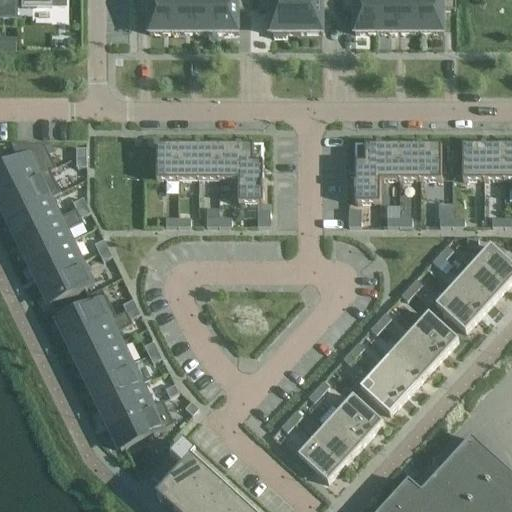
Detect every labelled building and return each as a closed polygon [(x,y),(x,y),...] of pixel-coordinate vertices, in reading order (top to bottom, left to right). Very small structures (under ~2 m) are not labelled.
[(0,0),(0,21),(16,21),(15,0),(0,0)] [(20,0),(20,9),(52,9),(51,0),(20,0)] [(138,0),(138,13),(150,13),(150,37),(173,37),(172,0),(138,0)] [(172,0),(173,37),(194,37),(194,0),(172,0)] [(194,0),(194,37),(216,37),(215,0),(194,0)] [(215,0),(216,37),(238,37),(238,13),(250,13),(250,0),(215,0)] [(258,0),(259,13),(271,13),(271,37),(274,37),(274,41),(287,41),(287,37),(297,37),(296,0),(258,0)] [(296,0),(297,37),(323,37),(323,13),(335,13),(335,0),(296,0)] [(343,0),(343,13),(355,13),(355,37),(378,37),(377,0),(343,0)] [(377,0),(378,37),(397,37),(399,37),(399,0),(377,0)] [(399,0),(399,37),(421,37),(420,0),(399,0)] [(420,0),(421,37),(444,37),(444,13),(456,13),(455,0),(420,0)] [(57,172),(44,147),(12,147),(19,161),(0,170),(0,198),(51,174),(51,175),(57,172)] [(157,153),(157,184),(178,184),(179,149),(161,149),(161,148),(156,148),(156,153),(157,153)] [(179,149),(178,184),(199,184),(199,148),(197,148),(197,149),(179,149)] [(219,184),(219,149),(201,149),(201,148),(199,148),(199,184),(219,184)] [(239,184),(240,184),(240,177),(240,148),(237,148),(237,149),(219,149),(219,184),(239,184)] [(242,149),(242,148),(240,148),(240,177),(264,177),(264,149),(242,149)] [(356,177),(380,177),(380,148),(377,148),(377,149),(356,149),(356,158),(356,177)] [(382,148),(380,148),(380,177),(380,184),(381,184),(400,184),(400,149),(382,149),(382,148)] [(400,149),(400,184),(421,184),(420,148),(418,148),(418,149),(400,149)] [(421,184),(442,184),(442,149),(423,149),(423,148),(420,148),(421,184)] [(485,184),(484,148),(482,148),(482,149),(463,149),(463,184),(484,184),(485,184)] [(505,184),(505,149),(487,149),(487,148),(484,148),(485,184),(505,184)] [(77,161),(87,161),(87,152),(77,152),(77,161)] [(77,171),(87,171),(87,161),(77,161),(77,171)] [(8,221),(52,200),(53,200),(61,196),(51,175),(51,174),(0,198),(0,205),(2,209),(5,207),(11,219),(8,221)] [(264,177),(240,177),(240,184),(239,184),(239,207),(264,207),(264,195),(264,187),(264,178),(264,177)] [(356,195),(356,207),(381,207),(381,184),(380,184),(380,177),(356,177),(356,187),(355,187),(355,195),(356,195)] [(62,220),(53,200),(52,200),(8,221),(8,222),(12,220),(18,232),(14,234),(18,243),(63,221),(62,220)] [(77,213),(77,214),(87,209),(84,201),(74,206),(77,213)] [(91,217),(87,209),(77,214),(81,222),(91,217)] [(77,214),(77,213),(62,220),(63,221),(18,243),(23,252),(27,250),(33,262),(29,264),(29,265),(73,243),(69,233),(83,226),(81,222),(77,214)] [(264,223),(271,223),(271,214),(258,214),(258,223),(264,223)] [(349,214),(349,223),(362,223),(362,214),(349,214)] [(166,231),(179,231),(178,222),(166,222),(166,231)] [(191,222),(178,222),(179,231),(191,231),(191,222)] [(207,231),(219,231),(219,222),(207,222),(207,231)] [(232,222),(219,222),(219,231),(232,231),(232,222)] [(388,231),(400,231),(400,222),(387,222),(388,231)] [(412,222),(400,222),(400,231),(412,231),(412,222)] [(440,222),(440,231),(452,231),(452,222),(440,222)] [(452,222),(452,231),(465,231),(465,222),(452,222)] [(493,222),(493,231),(505,231),(505,222),(493,222)] [(271,223),(264,223),(258,223),(258,231),(271,231),(271,223)] [(362,231),(362,223),(349,223),(349,231),(362,231)] [(35,277),(39,286),(84,264),(73,243),(29,265),(33,263),(39,275),(35,277)] [(95,248),(99,257),(109,252),(104,244),(95,248)] [(446,263),(453,255),(448,250),(440,258),(446,263)] [(478,265),(507,292),(511,286),(511,268),(492,250),(478,265)] [(109,252),(99,257),(103,265),(113,261),(109,252)] [(446,263),(440,258),(433,266),(439,271),(446,263)] [(54,305),(50,307),(50,308),(54,306),(55,306),(95,287),(84,264),(39,286),(43,293),(47,291),(54,305)] [(464,280),(493,306),(507,292),(478,265),(464,280)] [(451,294),(480,321),(493,306),(464,280),(451,294)] [(422,288),(417,283),(409,292),(415,297),(422,288)] [(407,305),(415,297),(409,292),(402,300),(407,305)] [(480,321),(451,294),(437,310),(466,336),(480,321)] [(64,336),(68,345),(117,321),(117,320),(106,298),(61,321),(58,323),(58,324),(62,322),(68,334),(64,336)] [(127,316),(137,311),(134,303),(123,308),(127,315),(127,316)] [(137,311),(127,316),(131,324),(141,319),(137,311)] [(127,316),(127,315),(117,320),(117,321),(68,345),(73,354),(76,352),(82,364),(79,366),(79,367),(123,345),(119,335),(133,328),(131,324),(127,316)] [(391,322),(386,317),(378,325),(384,331),(391,322)] [(416,333),(445,359),(459,344),(430,317),(416,333)] [(384,331),(378,325),(371,333),(377,339),(384,331)] [(402,348),(431,374),(445,359),(416,333),(402,348)] [(85,379),(89,388),(134,366),(123,345),(79,367),(83,365),(89,377),(85,379)] [(145,350),(149,359),(158,354),(154,346),(145,350)] [(351,355),(357,360),(364,352),(358,347),(351,355)] [(389,362),(418,389),(431,374),(402,348),(389,362)] [(162,363),(158,354),(149,359),(153,367),(162,363)] [(357,360),(351,355),(344,363),(349,368),(357,360)] [(375,377),(405,404),(418,389),(389,362),(375,377)] [(145,388),(134,366),(89,388),(94,397),(98,395),(104,407),(100,409),(100,410),(145,388)] [(405,404),(375,377),(361,392),(391,419),(405,404)] [(316,393),(322,398),(329,390),(324,385),(316,393)] [(155,409),(155,408),(145,388),(100,410),(104,408),(110,420),(106,422),(111,431),(155,409)] [(179,397),(175,389),(166,393),(170,402),(179,397)] [(322,398),(316,393),(309,402),(314,407),(322,398)] [(340,416),(369,442),(383,427),(354,400),(340,416)] [(155,408),(155,409),(111,431),(114,438),(118,436),(125,450),(121,452),(121,453),(125,451),(126,452),(175,428),(163,404),(155,408)] [(193,420),(199,413),(192,406),(185,413),(193,420)] [(302,420),(297,415),(289,423),(295,428),(302,420)] [(356,457),(369,442),(340,416),(327,430),(356,457)] [(295,428),(289,423),(282,431),(287,437),(295,428)] [(313,445),(343,472),(356,457),(327,430),(313,445)] [(511,511),(511,477),(472,442),(444,473),(422,497),(410,486),(409,485),(384,511),(511,511)] [(343,472),(313,445),(299,460),(329,487),(343,472)] [(184,446),(153,481),(165,492),(157,500),(169,511),(246,511),(192,462),(196,457),(184,446)]
